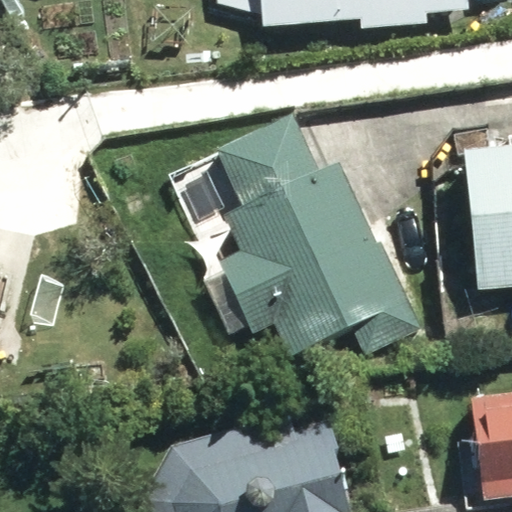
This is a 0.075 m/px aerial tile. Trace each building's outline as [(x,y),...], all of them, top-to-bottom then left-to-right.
[(354,28),(355,40),(421,34),(420,22),(461,18),(459,0),(211,0),(213,13),(223,13),(254,22),(255,37),(354,28)] [(274,342),(300,394),(420,336),(376,251),(371,254),(331,174),(313,185),(283,125),(210,162),(238,217),(217,229),(235,263),(211,275),(250,354),(274,342)] [(511,162),(452,169),(466,303),(511,298),(511,162)] [(511,405),(462,414),(477,511),(483,511),(511,508),(511,405)] [(341,511),(321,438),(282,447),(277,431),(166,462),(136,511),(341,511)]
